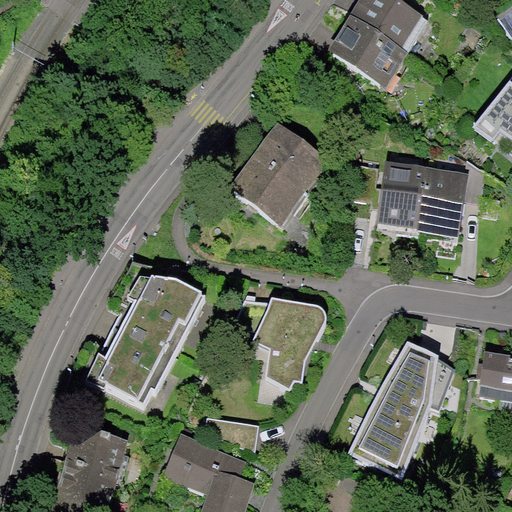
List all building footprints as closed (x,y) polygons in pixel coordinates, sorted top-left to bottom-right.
[(421,22),(385,0),(370,0),(360,16),(354,26),(406,59),(416,42),(411,38),(421,22)] [(390,72),(395,76),(406,59),(354,26),(339,51),(333,60),(380,88),(390,72)] [(511,95),(481,134),(494,145),(500,137),(511,146),(511,95)] [(257,164),(307,200),(319,184),(313,180),(324,165),(280,132),(265,153),(257,164)] [(307,200),(257,164),(240,187),(234,195),(278,228),(289,212),(295,216),(307,200)] [(427,178),(418,239),(427,240),(438,242),(439,235),(458,238),(463,204),(479,207),(484,176),(467,166),(465,184),(427,178)] [(398,227),(396,236),(401,236),(418,239),(427,178),(386,172),(378,224),(398,227)] [(176,286),(152,283),(146,295),(141,293),(123,329),(100,372),(105,374),(98,387),(144,410),(152,395),(155,397),(205,301),(176,286)] [(307,345),(308,340),(318,342),(325,328),(326,324),(325,320),(324,317),(323,316),(320,313),(316,312),(245,301),(243,306),(232,329),(272,335),(265,382),(290,395),(294,386),(302,387),(307,345)] [(439,413),(454,373),(407,348),(381,394),(349,458),(401,484),(431,410),(439,413)] [(482,382),(480,399),(511,403),(511,363),(509,363),(485,359),(484,367),(482,367),(480,382),(482,382)] [(259,428),(207,421),(205,435),(255,456),(259,428)] [(107,511),(126,445),(102,438),(80,451),(71,449),(67,462),(62,465),(59,474),(56,485),(59,490),(53,511),(107,511)] [(237,481),(242,467),(181,442),(173,463),(186,469),(185,471),(188,472),(184,483),(212,495),(206,511),(241,511),(250,487),(236,483),(237,481)]
